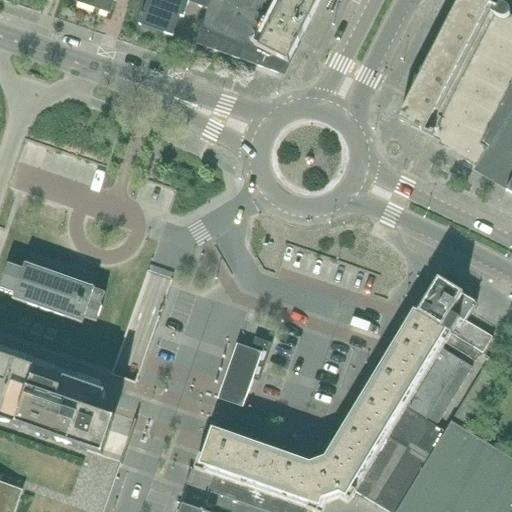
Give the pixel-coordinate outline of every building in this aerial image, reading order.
[(110,15),(114,0),(78,0),(77,4),(110,15)] [(148,0),(144,16),(141,15),(140,18),(142,19),(140,25),(141,26),(141,25),(164,33),(164,34),(173,37),(173,36),(173,35),(179,17),(183,18),(189,4),(209,10),(212,0),(148,0)] [(212,0),(209,10),(202,29),(196,44),(277,73),(277,74),(278,74),(316,0),(212,0)] [(493,9),(480,2),(476,0),(466,0),(435,61),(436,61),(431,71),(433,77),(427,90),(421,92),(416,102),(415,101),(403,124),(426,136),(440,143),(438,146),(439,147),(440,146),(469,164),(476,169),(489,149),(482,145),(511,84),(511,18),(510,17),(510,13),(509,10),(507,8),(501,5),(497,3),(493,9)] [(511,84),(482,145),(489,149),(476,169),(508,188),(511,182),(511,84)] [(88,175),(103,179),(108,158),(93,154),(88,175)] [(84,277),(81,285),(25,265),(23,271),(8,265),(0,288),(0,290),(16,296),(14,301),(82,325),(85,319),(96,323),(102,307),(101,306),(105,294),(95,290),(92,289),(95,281),(84,277)] [(476,305),(463,297),(463,296),(439,281),(424,305),(420,302),(414,311),(416,314),(406,327),(325,460),(318,463),(311,465),(213,431),(203,457),(200,456),(182,507),(196,511),(213,511),(215,508),(226,511),(308,511),(311,511),(318,511),(322,502),(332,498),(340,495),(351,502),(356,493),(375,505),(375,506),(386,511),(385,511),(511,511),(511,460),(492,448),(487,445),(465,432),(451,423),(446,433),(438,428),(474,369),(447,353),(451,347),(477,363),(493,339),(492,338),(491,338),(466,323),(476,305)] [(236,351),(217,406),(241,414),(253,380),(259,382),(272,345),(255,339),(249,355),(236,351)] [(0,511),(94,511),(98,502),(100,495),(112,462),(117,464),(120,465),(121,465),(130,440),(120,436),(110,433),(102,430),(95,428),(95,427),(106,396),(10,362),(0,358),(0,511)] [(479,378),(493,386),(496,380),(483,372),(479,378)] [(489,392),(493,386),(479,378),(476,384),(489,392)] [(486,397),(489,392),(476,384),(472,389),(486,397)] [(482,403),(486,397),(472,389),(469,395),(482,403)] [(479,409),(482,403),(469,395),(465,401),(479,409)] [(475,414),(479,409),(465,401),(462,406),(475,414)] [(472,420),(475,414),(462,406),(458,412),(472,420)] [(468,426),(472,420),(458,412),(455,418),(468,426)] [(465,432),(468,426),(455,418),(451,423),(465,432)]
